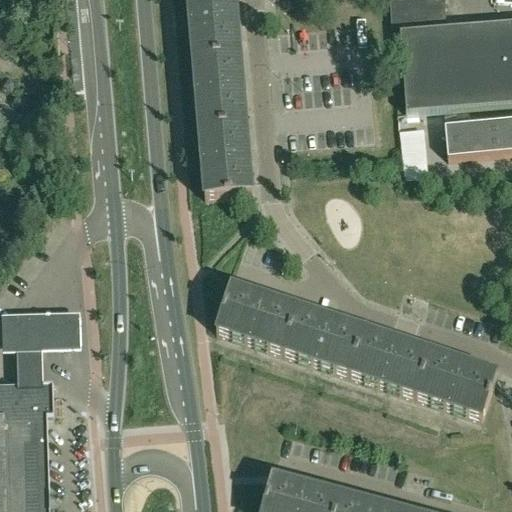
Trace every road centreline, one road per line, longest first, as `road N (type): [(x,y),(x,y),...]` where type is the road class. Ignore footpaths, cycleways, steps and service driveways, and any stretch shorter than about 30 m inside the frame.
road 1 (secondary): [(201,511),(164,255),(143,0)]
road 2 (residential): [(511,368),(500,357),(338,303),(280,226),(266,168),(254,0)]
road 3 (secondary): [(98,0),(119,327),(112,489)]
road 4 (residential): [(473,511),(274,458)]
road 5 (secondary): [(196,511),(169,465),(134,467),(112,489)]
